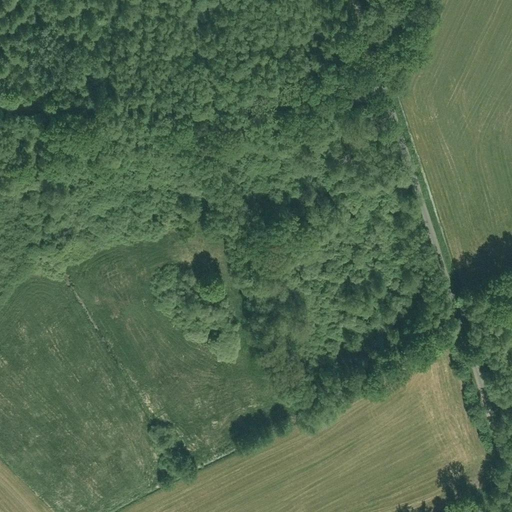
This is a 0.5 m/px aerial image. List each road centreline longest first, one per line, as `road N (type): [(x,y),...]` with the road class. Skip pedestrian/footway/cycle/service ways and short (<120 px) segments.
road 1 (unclassified): [(496,430),(354,0)]
road 2 (track): [(380,78),(299,91),(0,108)]
